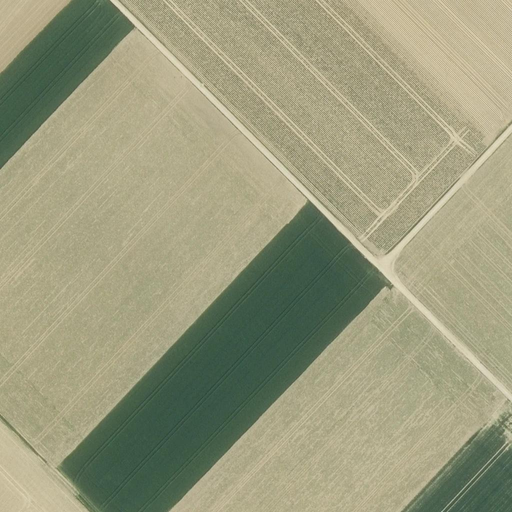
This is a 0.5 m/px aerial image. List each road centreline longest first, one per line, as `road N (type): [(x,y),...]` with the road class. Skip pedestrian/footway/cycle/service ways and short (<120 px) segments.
road 1 (track): [(511,397),(114,0)]
road 2 (track): [(388,274),(511,141)]
road 3 (track): [(0,414),(94,511)]
